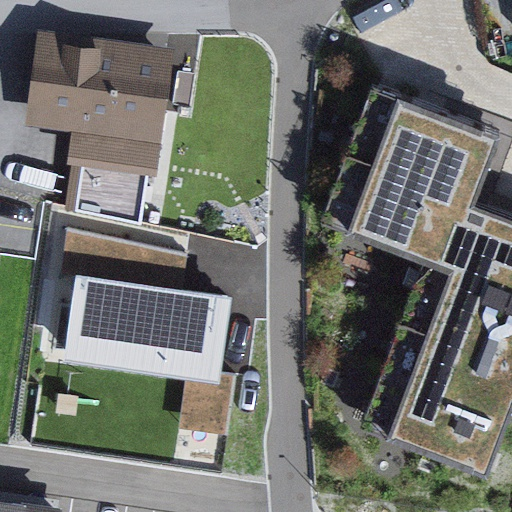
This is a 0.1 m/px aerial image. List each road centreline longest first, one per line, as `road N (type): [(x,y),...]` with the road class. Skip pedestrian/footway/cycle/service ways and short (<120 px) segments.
road 1 (residential): [(296,511),(285,272),(300,0)]
road 2 (residential): [(292,0),(160,10),(0,7)]
